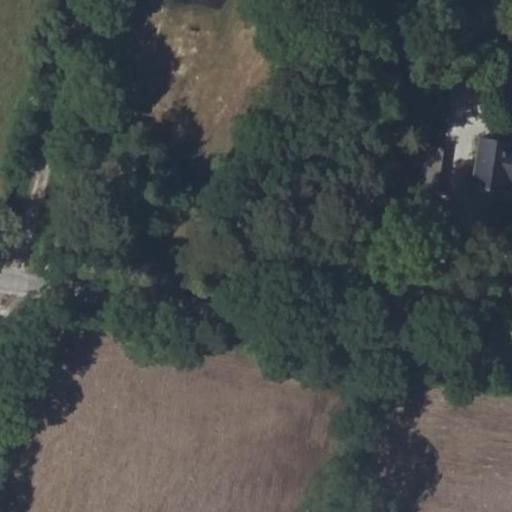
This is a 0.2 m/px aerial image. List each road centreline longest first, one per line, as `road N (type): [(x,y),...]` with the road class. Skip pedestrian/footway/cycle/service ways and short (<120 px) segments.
road 1 (unclassified): [(0,285),(511,364)]
road 2 (track): [(10,286),(86,0)]
